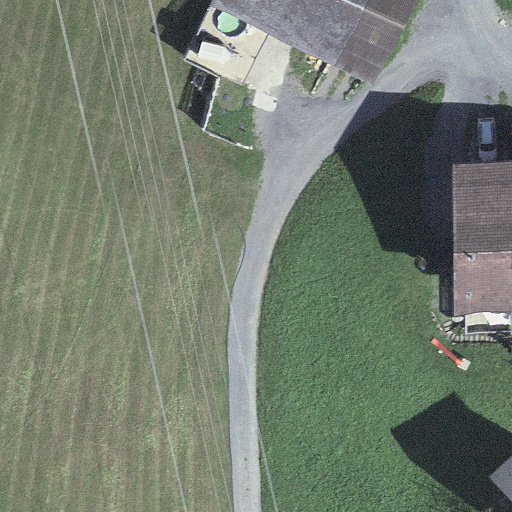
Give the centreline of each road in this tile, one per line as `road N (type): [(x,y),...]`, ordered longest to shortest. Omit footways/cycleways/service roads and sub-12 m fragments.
road 1 (track): [(247,511),(240,343),(265,219),(298,163),(365,106)]
road 2 (track): [(453,0),(417,59),(365,106)]
